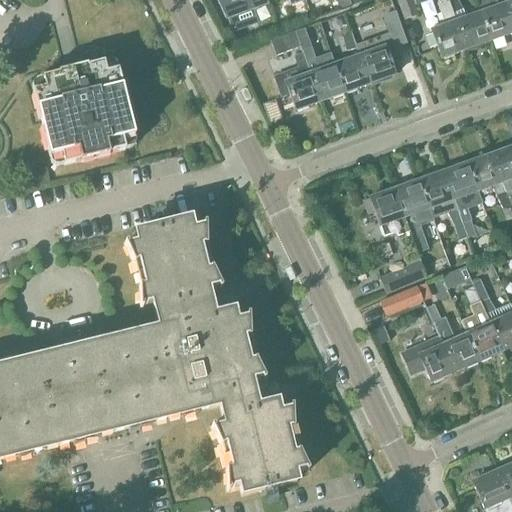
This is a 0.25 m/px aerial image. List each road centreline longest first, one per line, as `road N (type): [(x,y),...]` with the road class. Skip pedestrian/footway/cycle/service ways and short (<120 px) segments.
road 1 (residential): [(402,468),(259,181)]
road 2 (residential): [(259,181),(511,93)]
road 3 (residential): [(259,181),(171,0)]
road 4 (residential): [(402,468),(511,420)]
